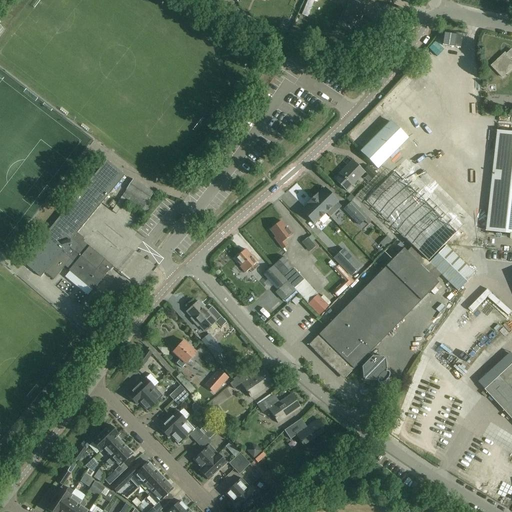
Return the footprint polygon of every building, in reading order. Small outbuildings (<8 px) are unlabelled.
[(365,7),(365,6),(351,0),(348,0),(340,21),(356,28),(361,16),(360,15),(364,6),(365,7)] [(506,53),(492,66),(503,77),(511,68),(511,50),(507,55),(506,53)] [(410,100),(405,106),(414,113),(416,111),(423,100),(429,104),(434,110),(439,114),(446,103),(460,91),(449,107),(458,117),(459,118),(470,109),(464,102),(460,99),(464,95),(459,89),(458,89),(454,84),(462,78),(465,73),(459,65),(454,61),(441,72),(436,69),(432,74),(428,77),(417,94),(410,100)] [(360,129),(378,113),(373,107),(356,123),(360,129)] [(446,111),(440,118),(447,124),(453,117),(446,111)] [(396,123),(363,150),(376,165),(408,137),(396,123)] [(511,133),(498,132),(499,132),(487,231),(487,232),(511,235),(511,240),(511,239),(511,133)] [(363,171),(352,160),(334,179),(347,191),(365,172),(368,175),(365,178),(369,182),(373,178),(377,174),(368,166),(363,171)] [(67,217),(30,261),(53,280),(65,266),(69,270),(68,271),(92,291),(112,266),(82,241),(83,239),(77,233),(125,176),(107,161),(63,213),(67,217)] [(412,247),(428,262),(455,233),(394,172),(366,200),(412,246),(412,247)] [(133,180),(122,197),(146,213),(148,209),(145,206),(153,193),(133,180)] [(312,199),(326,213),(338,202),(325,189),(318,195),(318,194),(312,199)] [(465,199),(473,200),(474,191),(465,190),(465,199)] [(326,213),(312,199),(307,204),(308,205),(302,211),(314,224),(326,213)] [(365,220),(350,204),(344,210),(359,225),(364,220),(365,220)] [(332,218),(338,226),(344,221),(338,213),(332,218)] [(285,241),(293,235),(288,228),(287,229),(281,222),(270,230),(275,238),(274,239),(283,250),(288,246),(285,241)] [(458,291),(475,274),(446,246),(429,263),(458,291)] [(404,249),(311,344),(310,344),(316,350),(315,351),(332,368),(333,367),(345,378),(362,361),(365,364),(362,368),(363,379),(364,379),(365,379),(364,380),(376,381),(377,381),(377,382),(377,383),(378,384),(379,384),(380,384),(382,384),(383,384),(384,383),(386,382),(387,380),(388,379),(389,377),(389,375),(389,374),(389,373),(388,372),(387,372),(386,372),(385,371),(386,371),(385,359),(384,360),(383,359),(384,358),(372,357),(369,354),(438,283),(435,280),(441,275),(428,262),(412,247),(407,252),(404,249)] [(252,257),(246,250),(235,259),(241,266),(240,267),(245,273),(248,270),(251,273),(258,266),(256,264),(258,262),(253,256),(252,257)] [(335,258),(351,276),(360,267),(343,250),(335,258)] [(305,279),(294,267),(284,256),(273,266),(287,281),(288,281),(295,288),(305,279)] [(339,265),(334,269),(344,280),(345,282),(333,293),(337,297),(354,282),(339,265)] [(287,281),(273,266),(263,275),(277,290),(287,281)] [(286,303),(297,293),(294,290),(283,300),(286,303)] [(329,306),(317,294),(307,304),(319,316),(329,306)] [(220,328),(222,327),(226,323),(212,308),(208,312),(198,301),(186,313),(191,318),(190,319),(198,327),(199,326),(205,332),(215,323),(220,328)] [(460,332),(454,338),(466,349),(488,326),(467,306),(451,324),(460,332)] [(206,337),(202,340),(202,341),(215,358),(221,353),(216,347),(217,347),(213,342),(214,341),(209,335),(207,337),(206,337)] [(173,353),(180,360),(176,364),(182,369),(196,352),(183,341),(173,353)] [(143,365),(152,353),(146,350),(138,362),(143,365)] [(415,360),(406,374),(415,378),(423,364),(415,360)] [(511,365),(486,389),(511,418),(511,365)] [(247,369),(235,378),(233,379),(238,386),(243,382),(242,380),(251,375),(247,369)] [(219,370),(213,377),(206,385),(215,393),(229,377),(219,370)] [(273,383),(264,371),(242,385),(251,398),(273,383)] [(139,402),(154,387),(145,378),(127,396),(136,405),(139,402)] [(173,401),(184,390),(180,386),(169,396),(173,401)] [(154,387),(139,402),(147,411),(163,396),(154,387)] [(417,388),(410,406),(437,417),(444,399),(417,388)] [(184,390),(173,401),(178,405),(188,395),(184,390)] [(461,418),(480,401),(473,393),(454,411),(461,418)] [(274,394),(258,406),(262,413),(268,408),(269,408),(267,407),(278,400),(274,394)] [(270,410),(269,411),(277,423),(299,408),(290,395),(280,403),(278,400),(267,407),(269,408),(270,410)] [(170,435),(186,421),(177,412),(159,429),(168,438),(171,436),(170,435)] [(294,431),(304,424),(301,419),(291,426),(294,431)] [(204,435),(215,425),(211,420),(200,431),(204,435)] [(291,426),(284,430),(290,439),(296,436),(304,448),(326,433),(318,420),(307,427),(306,428),(304,424),(294,431),(291,426)] [(194,430),(186,421),(170,435),(171,436),(179,444),(194,430)] [(116,437),(118,434),(110,425),(92,442),(100,452),(103,449),(116,437)] [(219,430),(215,425),(204,435),(208,440),(219,430)] [(496,476),(510,453),(479,435),(465,459),(496,476)] [(124,445),(116,437),(103,449),(111,458),(124,445)] [(231,443),(221,449),(227,459),(238,453),(231,443)] [(124,445),(111,458),(106,463),(110,467),(115,462),(120,467),(132,454),(124,445)] [(202,469),(218,454),(209,445),(194,460),(202,468),(202,469)] [(72,458),(78,462),(86,450),(81,446),(72,458)] [(235,470),(245,459),(240,453),(229,464),(235,470)] [(202,469),(202,468),(199,471),(208,480),(226,463),(218,454),(202,469)] [(245,459),(235,470),(239,474),(249,464),(245,459)] [(511,462),(508,460),(497,483),(511,489),(511,486),(511,462)] [(130,479),(138,488),(143,484),(156,471),(148,462),(141,468),(134,475),(130,479)] [(130,471),(112,488),(116,493),(130,479),(134,475),(141,468),(137,464),(130,471)] [(85,474),(91,477),(94,473),(88,469),(85,474)] [(96,469),(95,480),(103,481),(104,469),(96,469)] [(62,486),(70,474),(65,470),(57,482),(62,486)] [(105,480),(109,485),(120,475),(115,470),(105,480)] [(156,471),(143,484),(152,492),(164,480),(156,471)] [(85,474),(82,478),(80,482),(88,488),(93,481),(90,479),(91,477),(85,474)] [(234,502),(249,487),(241,478),(225,493),(234,502)] [(276,478),(268,485),(278,496),(285,489),(276,478)] [(164,480),(152,492),(148,496),(156,505),(153,509),(155,511),(158,511),(160,511),(173,498),(169,493),(173,489),(164,480)] [(102,493),(104,488),(98,484),(95,488),(102,493)] [(234,502),(231,504),(238,511),(241,511),(258,496),(249,487),(234,502)] [(50,511),(59,511),(71,496),(72,495),(74,492),(68,488),(65,492),(60,489),(46,510),(50,511)] [(109,491),(104,488),(102,493),(101,494),(105,497),(109,491)] [(261,499),(265,504),(276,494),(272,489),(261,499)] [(71,496),(59,511),(74,511),(81,501),(72,495),(71,496)] [(140,503),(136,498),(132,502),(136,507),(140,503)] [(450,511),(446,500),(430,511),(450,511)] [(86,504),(81,501),(74,511),(88,511),(89,511),(83,508),(86,504)] [(185,511),(188,510),(179,501),(167,511),(185,511)]
